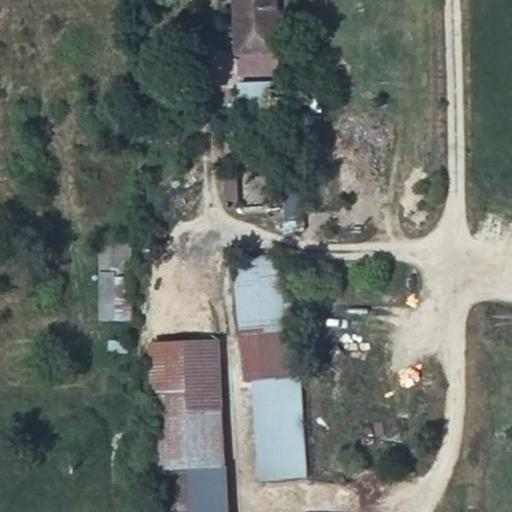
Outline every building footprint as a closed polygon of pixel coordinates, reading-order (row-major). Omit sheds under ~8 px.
[(239,0),(243,74),(282,72),(280,0),(239,0)] [(283,86),(244,86),(244,114),(283,113),(283,86)] [(286,179),(287,209),(302,208),(301,179),(286,179)] [(105,264),(134,263),(133,231),(104,231),(105,264)] [(282,261),(240,263),(244,386),(285,385),(284,313),(282,261)] [(135,312),(134,263),(105,264),(106,312),(135,312)] [(301,312),(284,313),(285,385),(301,384),(301,312)] [(154,353),(156,478),(178,478),(200,477),(223,477),(220,352),(154,353)] [(285,385),(256,386),(259,482),(304,482),(304,384),(301,384),(285,385)] [(200,511),(200,477),(178,478),(178,511),(200,511)]
